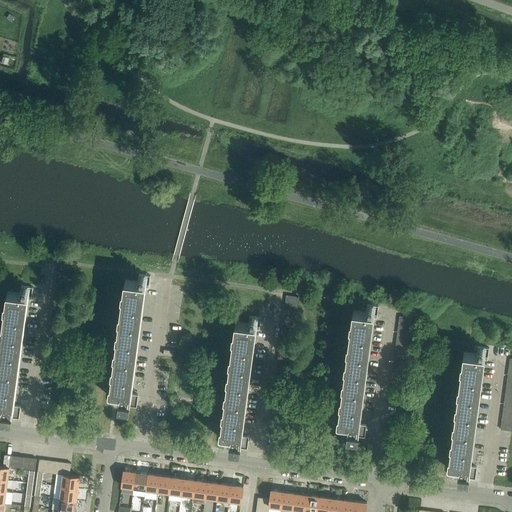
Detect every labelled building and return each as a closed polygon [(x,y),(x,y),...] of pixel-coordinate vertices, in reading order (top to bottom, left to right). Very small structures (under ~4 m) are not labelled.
[(125,279),(111,391),(113,391),(111,402),(131,405),(136,405),(138,394),(132,393),(130,393),(144,282),(147,283),(148,275),(141,274),(140,281),(125,279)] [(23,292),(17,291),(8,290),(0,347),(0,414),(2,415),(19,417),(20,405),(12,404),(27,293),(29,293),(30,286),(24,286),(23,292)] [(353,309),(338,421),(341,422),(339,432),(359,435),(365,436),(366,425),(360,424),(358,424),(373,312),(375,312),(376,305),(369,304),(368,311),(353,309)] [(236,320),(221,433),(223,433),(222,444),(241,447),(247,447),(248,436),(240,435),(255,325),(257,325),(258,317),(252,316),(251,322),(245,322),(236,320)] [(464,351),(449,463),(451,464),(450,474),(458,475),(469,477),(475,478),(477,466),(471,465),(469,465),(483,354),(486,354),(486,347),(480,346),(479,353),(474,352),(464,351)] [(0,464),(0,477),(8,478),(10,466),(11,454),(5,453),(3,465),(0,464)] [(35,469),(37,458),(30,457),(28,468),(29,469),(35,469)] [(44,471),(46,459),(39,458),(38,470),(43,471),(44,471)] [(69,474),(71,462),(64,461),(63,473),(69,474)] [(134,487),(136,471),(124,469),(122,485),(134,487)] [(146,489),(148,472),(136,471),(134,487),(146,489)] [(158,490),(160,474),(148,472),(146,489),(158,490)] [(80,475),(69,474),(63,473),(62,486),(78,488),(80,475)] [(170,492),(172,476),(160,474),(158,490),(170,492)] [(182,493),(184,477),(172,476),(170,492),(182,493)] [(0,489),(7,490),(8,478),(0,477),(0,489)] [(193,495),(196,479),(184,477),(182,493),(193,495)] [(205,497),(208,480),(196,479),(193,495),(193,501),(205,502),(205,497)] [(217,498),(219,482),(208,480),(205,497),(217,498)] [(229,500),(231,483),(219,482),(217,498),(229,500)] [(241,501),(244,485),(231,483),(229,500),(241,501)] [(76,500),(78,488),(62,486),(60,497),(76,500)] [(281,506),(283,490),(271,489),(270,498),(269,504),(269,505),(281,506)] [(293,508),(295,492),(283,490),(281,506),(293,508)] [(305,510),(307,493),(295,492),(293,508),(305,510)] [(317,511),(319,495),(307,493),(305,510),(317,511)] [(322,511),(328,511),(331,497),(319,495),(317,511),(322,511)] [(75,511),(76,500),(60,497),(59,509),(75,511)] [(341,511),(343,498),(331,497),(328,511),(341,511)] [(353,511),(355,500),(343,498),(341,511),(353,511)] [(365,511),(367,502),(367,501),(355,500),(353,511),(365,511)]
